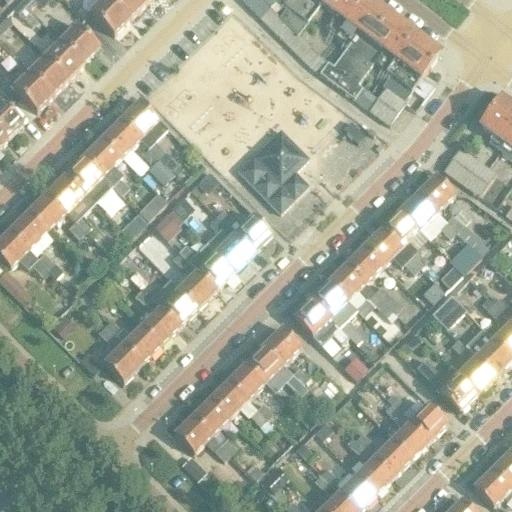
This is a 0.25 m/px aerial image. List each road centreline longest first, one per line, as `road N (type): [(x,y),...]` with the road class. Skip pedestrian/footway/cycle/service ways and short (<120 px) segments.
road 1 (residential): [(105,457),(411,156),(482,61)]
road 2 (residential): [(0,200),(200,0)]
road 3 (residential): [(105,457),(0,349)]
road 4 (residential): [(511,409),(408,511)]
